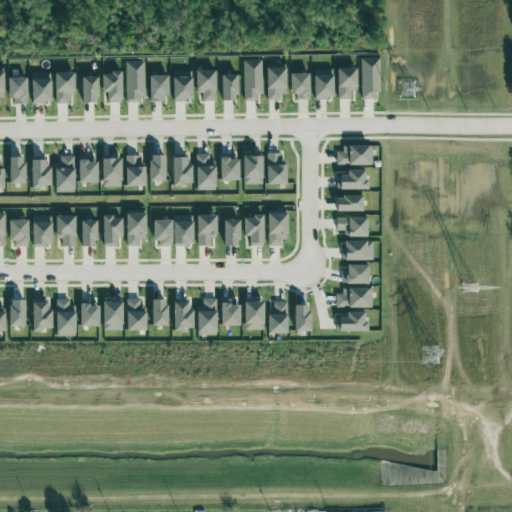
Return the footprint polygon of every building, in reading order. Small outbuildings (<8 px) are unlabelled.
[(359,100),(377,100),(376,58),(359,58),(359,100)] [(241,59),(240,101),(255,101),(255,94),(260,94),(260,60),(241,59)] [(123,61),(124,103),(138,102),(137,97),(144,97),(143,61),(123,61)] [(262,68),(263,89),(265,89),(266,100),(278,100),(277,94),(285,94),(284,64),(274,65),(274,68),(262,68)] [(330,69),(310,69),(311,100),(330,100),(330,69)] [(335,100),(350,99),(350,91),(354,91),(353,69),(334,69),(335,100)] [(171,71),(171,78),(169,78),(170,100),(171,100),(171,103),(185,102),(185,100),(189,100),(189,89),(190,89),(190,71),(171,71)] [(192,71),(193,90),(194,90),(194,93),(199,93),(200,101),(214,101),(214,71),(192,71)] [(98,75),(98,94),(104,94),(104,100),(106,100),(106,103),(118,103),(118,72),(107,72),(107,74),(98,75)] [(29,73),(29,80),(28,81),(28,102),(30,102),(30,104),(43,104),(43,102),(46,102),(46,80),(48,80),(48,73),(29,73)] [(51,73),(51,92),(53,92),(53,104),(66,104),(66,96),(73,96),(73,73),(51,73)] [(306,74),(287,74),(287,99),(307,98),(306,74)] [(217,75),(218,101),(231,101),(231,96),(235,96),(235,75),(217,75)] [(146,77),(146,99),(148,99),(148,102),(161,102),(161,96),(166,96),(166,77),(146,77)] [(4,78),(4,99),(11,99),(11,104),(24,104),(24,78),(4,78)] [(78,78),(79,104),(92,104),(91,98),(94,98),(94,78),(78,78)] [(340,147),(340,152),(334,152),(334,166),(370,165),(369,146),(340,147)] [(193,155),(193,167),(192,167),(192,190),(213,190),(213,161),(206,161),(206,154),(193,155)] [(264,154),(264,166),(262,166),(262,185),(282,185),(281,166),(278,166),(278,154),(264,154)] [(71,156),(72,192),(53,192),(52,190),(50,190),(50,169),(52,169),(52,163),(58,163),(58,157),(71,156)] [(123,156),(123,168),(121,168),(122,187),(142,186),(142,168),(137,168),(137,156),(123,156)] [(147,156),(147,162),(144,162),(145,183),(162,182),(161,156),(147,156)] [(27,161),(27,190),(38,190),(38,186),(47,186),(47,168),(41,168),(42,158),(29,157),(28,161),(27,161)] [(239,157),(240,179),(241,179),(241,184),(259,184),(259,157),(239,157)] [(4,158),(5,184),(21,183),(20,164),(18,164),(18,158),(4,158)] [(217,181),(235,181),(235,160),(225,161),(225,158),(216,158),(217,181)] [(98,160),(98,181),(99,181),(100,188),(119,187),(118,159),(98,160)] [(169,159),(169,188),(179,188),(179,184),(188,184),(188,167),(182,167),(182,159),(169,159)] [(74,161),(74,184),(95,183),(94,163),(83,163),(83,161),(82,161),(81,160),(76,160),(75,161),(74,161)] [(335,190),(363,191),(364,171),(343,171),(343,176),(336,176),(335,190)] [(359,213),(359,197),(333,196),(332,212),(359,213)] [(122,214),(123,235),(124,235),(124,247),(137,246),(137,240),(143,240),(142,214),(122,214)] [(264,214),(264,235),(266,235),(266,246),(279,246),(279,241),(284,241),(284,214),(264,214)] [(98,216),(99,246),(114,246),(114,237),(119,237),(118,219),(109,219),(109,216),(98,216)] [(171,216),(171,223),(170,223),(170,245),(189,245),(189,216),(171,216)] [(193,216),(193,235),(195,235),(195,246),(209,246),(209,238),(213,238),(213,216),(193,216)] [(240,219),(240,237),(246,237),(246,247),(261,247),(261,216),(250,216),(250,219),(240,219)] [(29,217),(29,223),(28,224),(28,246),(48,246),(48,217),(29,217)] [(52,217),(52,236),(54,236),(54,239),(59,239),(59,247),(73,247),(73,218),(52,217)] [(363,218),(333,218),(334,232),(342,232),(342,238),(364,238),(363,218)] [(220,221),(220,246),(233,246),(233,241),(236,241),(236,220),(220,221)] [(5,221),(5,242),(11,242),(11,247),(24,247),(24,221),(5,221)] [(77,221),(77,247),(90,247),(90,241),(93,241),(93,221),(77,221)] [(149,221),(149,242),(155,242),(156,247),(168,247),(168,221),(149,221)] [(340,261),(370,262),(371,242),(340,241),(340,261)] [(365,266),(342,266),(342,285),(365,285),(365,266)] [(369,290),(334,290),(334,308),(369,309),(369,290)] [(214,299),(200,299),(200,306),(193,306),(194,335),(214,335),(214,299)] [(140,300),(123,300),(123,332),(141,332),(140,300)] [(236,326),(235,300),(218,300),(218,326),(236,326)] [(5,302),(5,327),(20,327),(20,301),(5,302)] [(164,301),(148,301),(148,327),(164,327),(164,301)] [(72,336),(73,303),(52,302),(52,336),(72,336)] [(261,330),(261,302),(241,303),(241,331),(261,330)] [(28,304),(28,331),(48,331),(47,311),(43,311),(43,303),(28,304)] [(118,303),(99,303),(99,331),(119,331),(118,303)] [(189,331),(189,311),(184,311),(184,303),(170,303),(170,331),(189,331)] [(285,303),(271,303),(271,311),(265,311),(264,334),(284,335),(285,303)] [(95,327),(95,304),(76,304),(76,328),(95,327)] [(291,332),(306,332),(306,307),(291,307),(291,332)] [(365,333),(365,323),(361,323),(362,313),(343,313),(343,317),(335,317),(335,332),(365,333)]
